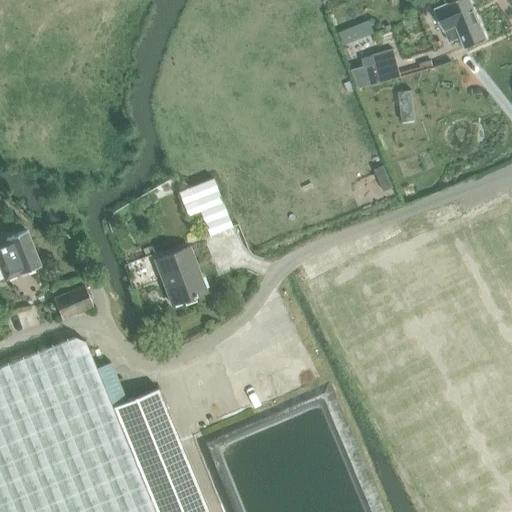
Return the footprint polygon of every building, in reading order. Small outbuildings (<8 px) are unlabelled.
[(468,0),(456,0),(434,10),(448,43),(460,37),(464,48),(485,38),(468,0)] [(394,49),(371,55),(378,80),(401,74),(394,49)] [(371,55),(362,57),(370,86),(379,83),(378,80),(371,55)] [(430,61),(418,64),(419,69),(432,66),(430,61)] [(411,90),(398,92),(402,122),(415,120),(411,90)] [(383,165),(374,169),(384,191),(392,187),(383,165)] [(212,178),(189,187),(208,234),(231,226),(212,178)] [(23,230),(0,239),(0,270),(4,279),(37,266),(23,230)] [(172,303),(204,291),(199,276),(195,278),(185,250),(156,261),(172,303)] [(59,318),(91,305),(83,286),(51,299),(59,318)] [(0,511),(156,511),(113,405),(101,374),(98,367),(87,340),(75,335),(0,365),(0,511)] [(110,361),(98,367),(101,374),(113,405),(156,511),(210,511),(159,386),(126,400),(113,369),(110,361)]
